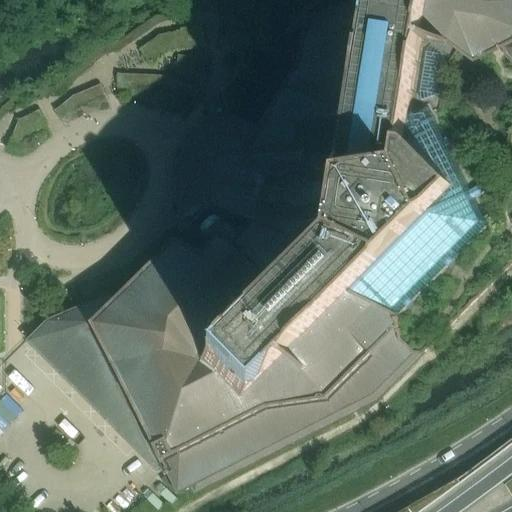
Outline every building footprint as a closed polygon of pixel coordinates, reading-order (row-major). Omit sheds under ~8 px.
[(511,0),(364,0),(305,18),(299,61),(250,140),(236,152),(219,155),(211,203),(115,299),(111,294),(49,320),(29,340),(157,469),(165,465),(179,492),(192,485),(195,491),(377,399),(511,264),(511,0)] [(120,51),(161,22),(201,10),(201,1),(149,19),(116,44),(101,46),(60,82),(24,89),(0,110),(0,121),(19,105),(35,98),(61,94),(106,54),(120,51)] [(142,48),(154,62),(169,50),(204,45),(202,25),(160,33),(142,48)] [(263,38),(229,26),(223,43),(257,55),(263,38)] [(206,57),(179,53),(176,72),(203,76),(206,57)] [(117,73),(118,84),(158,86),(196,99),(200,88),(164,74),(159,73),(119,72),(117,73)] [(55,108),(63,120),(71,112),(82,104),(106,94),(102,83),(75,94),(60,105),(55,108)] [(46,124),(40,109),(19,119),(15,130),(7,146),(19,151),(28,130),(46,124)]
